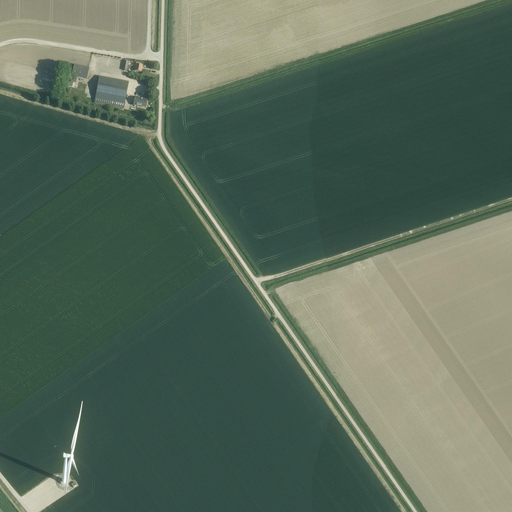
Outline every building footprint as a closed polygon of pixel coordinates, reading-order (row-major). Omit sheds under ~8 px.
[(141,73),(142,66),(142,65),(135,63),(134,72),(141,73)] [(87,79),(89,69),(74,65),(71,76),(87,79)] [(128,83),(124,82),(99,77),(95,97),(94,103),(115,107),(124,109),(128,83)] [(146,108),(147,101),(135,98),(133,106),(146,108)] [(40,481),(45,477),(41,472),(36,475),(40,481)]
